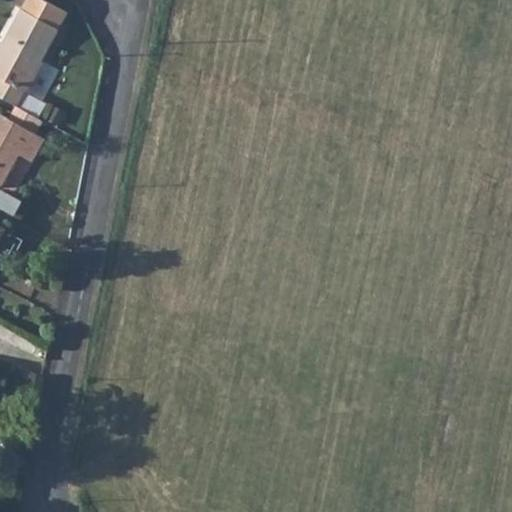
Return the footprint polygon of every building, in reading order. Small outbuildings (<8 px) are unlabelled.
[(0,95),(18,106),(26,91),(27,92),(69,13),(44,0),(27,0),(23,9),(22,9),(0,49),(0,95)] [(30,130),(37,117),(18,106),(11,119),(0,113),(0,187),(2,188),(21,155),(34,162),(46,139),(34,132),(30,130)] [(42,119),(37,117),(30,130),(34,132),(42,119)] [(23,201),(0,188),(0,205),(15,214),(23,201)] [(20,236),(5,228),(0,237),(0,252),(8,257),(20,236)]
